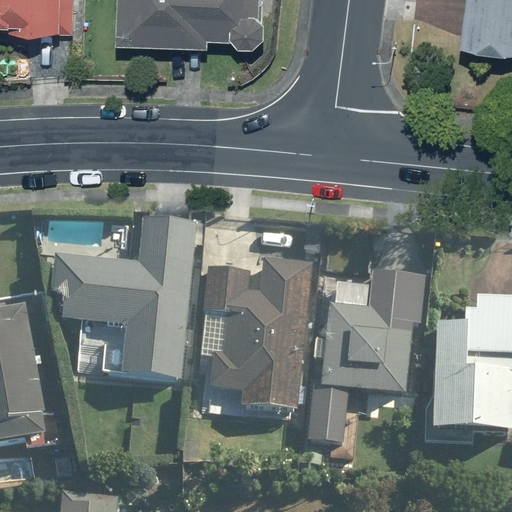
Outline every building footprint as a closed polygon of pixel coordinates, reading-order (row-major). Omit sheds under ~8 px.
[(0,0),(0,26),(57,29),(58,0),(0,0)] [(115,0),(115,41),(205,43),(205,32),(229,32),(230,33),(230,36),(232,38),(233,40),(235,42),(237,43),(239,44),(241,45),(243,46),(246,46),(248,47),(251,46),(253,46),(255,45),(257,43),(259,42),(261,40),(263,38),(264,36),(265,34),(265,31),(265,29),(265,26),(265,24),(264,21),(263,19),(261,17),(260,15),(258,14),(258,0),(115,0)] [(511,0),(464,0),(459,43),(511,48),(511,0)] [(140,271),(58,264),(52,328),(126,334),(121,382),(182,388),(196,231),(144,227),(140,271)] [(239,417),(253,418),(301,422),(312,271),(264,267),(261,300),(248,299),(250,276),(208,273),(204,322),(226,324),(224,359),(211,358),(208,397),(241,399),(239,417)] [(368,316),(370,292),(336,290),(334,313),(326,313),(320,395),(405,401),(411,329),(416,329),(419,279),(384,277),(381,317),(368,316)] [(511,306),(476,305),(475,320),(460,319),(459,335),(434,334),(429,445),(509,448),(511,387),(511,306)] [(0,451),(46,443),(22,312),(0,315),(0,451)]
